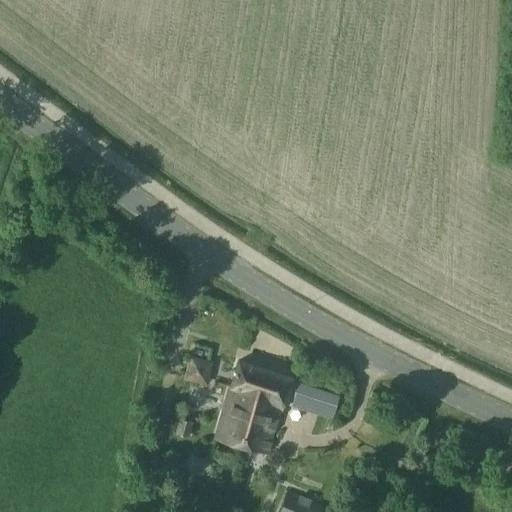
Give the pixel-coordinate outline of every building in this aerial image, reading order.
[(238,360),(214,436),(239,444),(262,368),(238,360)] [(262,368),(239,444),(268,452),(292,377),(262,368)] [(289,406),(304,411),(312,386),(297,382),(289,406)] [(192,421),(178,417),(174,432),(188,436),(192,421)] [(320,511),(324,505),(287,491),(277,511),(320,511)]
